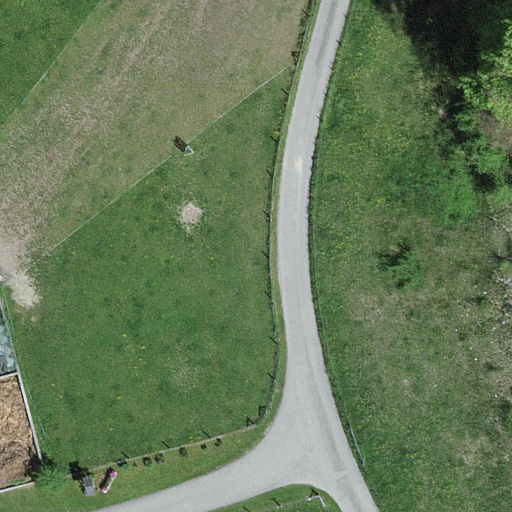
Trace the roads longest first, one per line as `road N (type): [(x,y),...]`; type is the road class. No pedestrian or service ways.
road 1 (unclassified): [(367,511),(327,442),(298,333),(293,216),(306,107),(334,0)]
road 2 (track): [(327,442),(158,511)]
